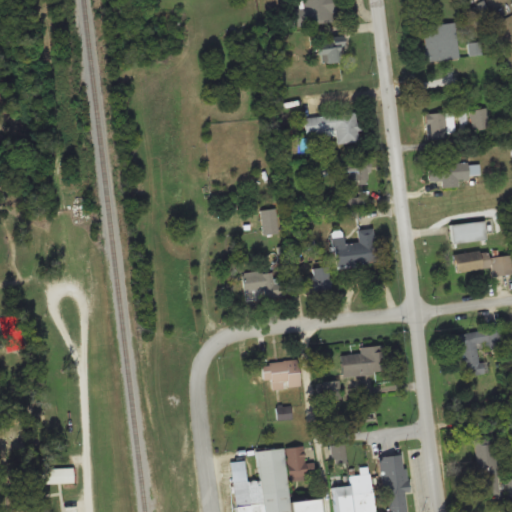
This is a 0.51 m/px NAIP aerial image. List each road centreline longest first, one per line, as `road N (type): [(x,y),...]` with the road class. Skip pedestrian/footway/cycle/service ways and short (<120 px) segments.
road 1 (tertiary): [(437,511),(378,0)]
road 2 (residential): [(91,511),(81,342),(59,177)]
road 3 (residential): [(198,368),(211,345),(237,331),(511,300)]
road 4 (residential): [(212,511),(198,368)]
